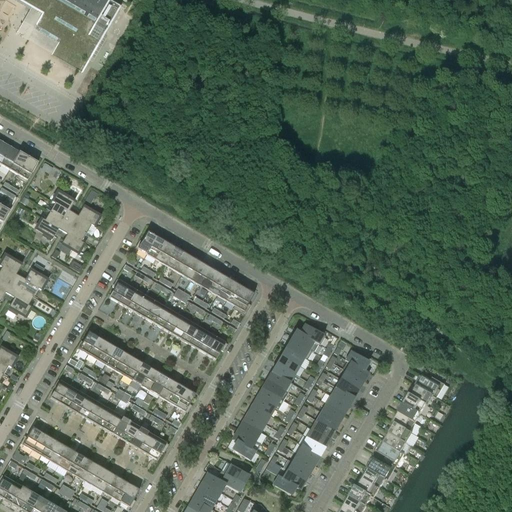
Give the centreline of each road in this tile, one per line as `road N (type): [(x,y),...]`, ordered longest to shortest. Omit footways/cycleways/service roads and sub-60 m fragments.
road 1 (residential): [(316,511),(399,365),(383,347),(295,296)]
road 2 (unclassified): [(511,67),(243,0)]
road 3 (residential): [(204,450),(295,296)]
road 4 (residential): [(273,283),(136,203)]
road 5 (residential): [(136,203),(0,123)]
road 6 (residential): [(213,384),(79,306)]
road 7 (residential): [(0,436),(79,306)]
